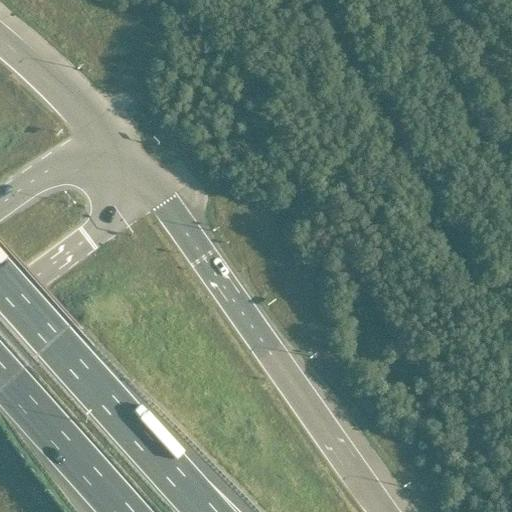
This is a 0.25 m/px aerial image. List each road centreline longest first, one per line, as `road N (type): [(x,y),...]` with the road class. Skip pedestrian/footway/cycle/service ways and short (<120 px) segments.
road 1 (motorway): [(386,511),(124,159)]
road 2 (motorway): [(208,511),(0,282)]
road 3 (primary): [(0,315),(107,218),(124,159)]
road 4 (motorway): [(0,369),(128,511)]
road 5 (motorway): [(124,159),(0,36)]
road 6 (primary): [(124,159),(58,169),(0,206)]
